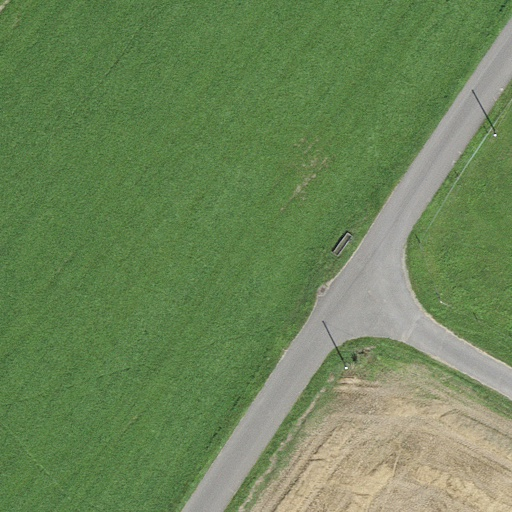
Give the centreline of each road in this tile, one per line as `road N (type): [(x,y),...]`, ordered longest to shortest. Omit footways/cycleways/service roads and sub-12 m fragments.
road 1 (residential): [(511,66),(217,511)]
road 2 (track): [(511,381),(361,293)]
